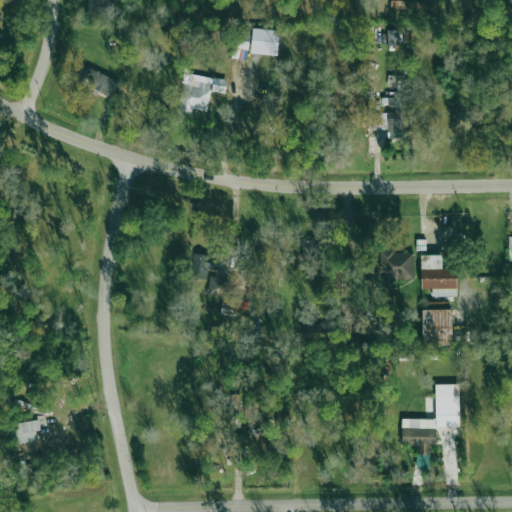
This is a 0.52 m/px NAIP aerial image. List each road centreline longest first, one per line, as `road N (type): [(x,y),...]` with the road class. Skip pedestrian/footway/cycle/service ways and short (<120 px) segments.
road 1 (residential): [(0,103),(97,147),(202,176),(294,186),(511,184)]
road 2 (residential): [(135,509),(511,501)]
road 3 (residential): [(135,511),(103,343),(108,255),(131,157)]
